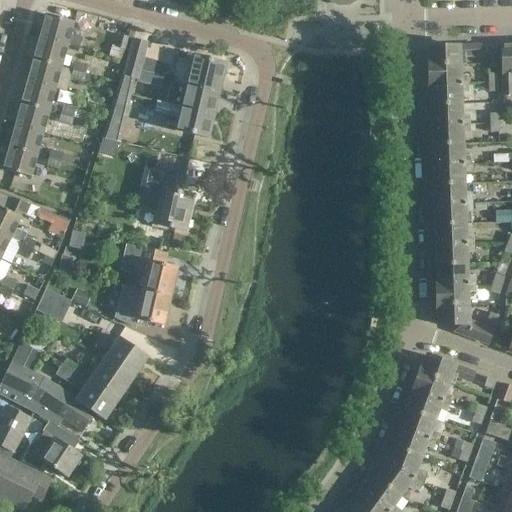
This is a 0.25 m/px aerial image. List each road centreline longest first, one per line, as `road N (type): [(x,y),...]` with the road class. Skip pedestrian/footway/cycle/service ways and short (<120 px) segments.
road 1 (residential): [(93,511),(176,395),(210,325),(263,89),(261,61),(248,47),(76,0)]
road 2 (residential): [(408,328),(401,23)]
road 3 (residential): [(319,511),(359,452),(408,328)]
